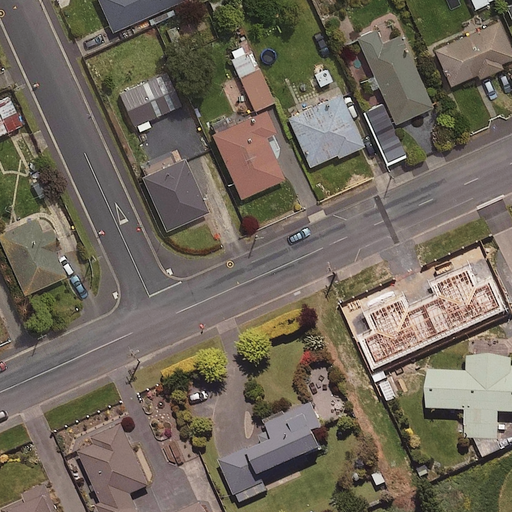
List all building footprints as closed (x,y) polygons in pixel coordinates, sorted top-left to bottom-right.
[(187,0),(100,0),(115,32),(187,0)] [(511,60),(511,44),(502,21),(436,49),(453,86),(480,74),(482,78),(506,67),(504,64),(511,60)] [(398,124),(437,107),(404,34),(385,43),(379,29),(359,38),(398,124)] [(273,100),(246,44),(225,54),(253,110),(273,100)] [(367,145),(344,93),(291,117),(313,166),(340,154),(341,157),(367,145)] [(402,155),(380,104),(363,111),(385,162),(402,155)] [(0,131),(9,128),(0,107),(0,131)] [(279,132),(269,110),(215,134),(244,198),(288,179),(270,137),(279,132)] [(199,142),(186,114),(162,125),(174,153),(199,142)] [(212,212),(187,157),(144,177),(169,231),(212,212)] [(45,232),(38,217),(1,234),(27,294),(69,276),(58,251),(63,249),(54,227),(45,232)] [(472,373),(434,371),(432,412),(470,413),(469,440),(503,442),(505,415),(511,415),(511,360),(473,359),(472,373)] [(288,414),(267,423),(273,435),(265,438),(269,449),(254,455),(252,451),(224,463),(238,496),(268,484),(266,480),(330,453),(321,432),(327,429),(316,404),(289,415),(288,414)] [(126,427),(95,440),(98,447),(82,454),(105,505),(100,508),(101,511),(207,511),(205,505),(188,511),(142,511),(135,496),(153,488),(126,427)] [(60,511),(49,486),(25,496),(28,502),(5,511),(60,511)]
